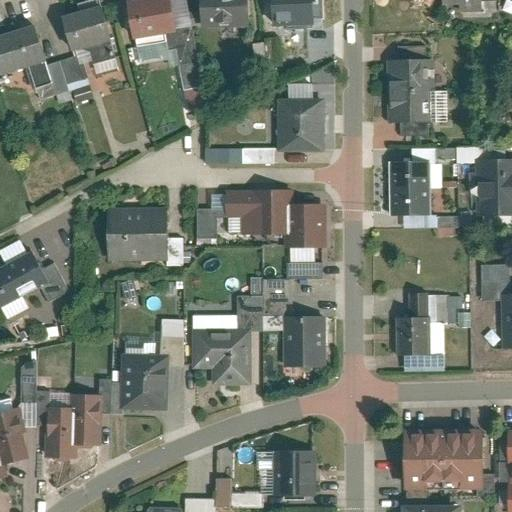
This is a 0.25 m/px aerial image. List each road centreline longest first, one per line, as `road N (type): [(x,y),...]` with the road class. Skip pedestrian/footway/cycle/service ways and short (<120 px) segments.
road 1 (residential): [(356,398),(259,417),(178,446),(111,474),(57,511)]
road 2 (residential): [(356,398),(354,174)]
road 3 (residential): [(165,175),(354,174)]
road 4 (residential): [(354,174),(354,0)]
road 5 (residential): [(511,392),(356,398)]
